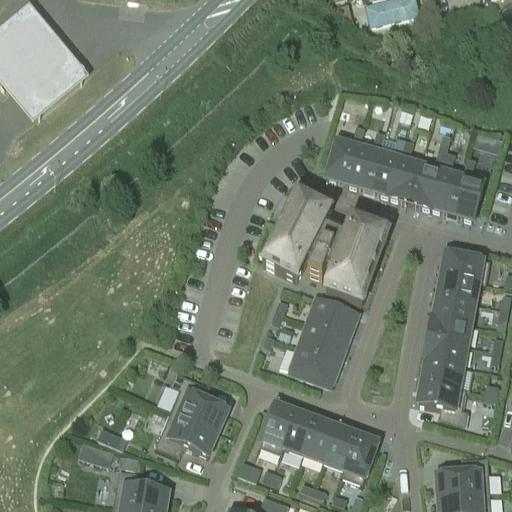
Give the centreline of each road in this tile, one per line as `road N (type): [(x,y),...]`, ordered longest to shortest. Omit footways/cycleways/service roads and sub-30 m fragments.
road 1 (primary): [(0,203),(229,0)]
road 2 (residential): [(210,511),(261,388),(340,415)]
road 3 (residential): [(436,233),(401,407),(403,432)]
road 4 (residential): [(406,224),(340,415)]
